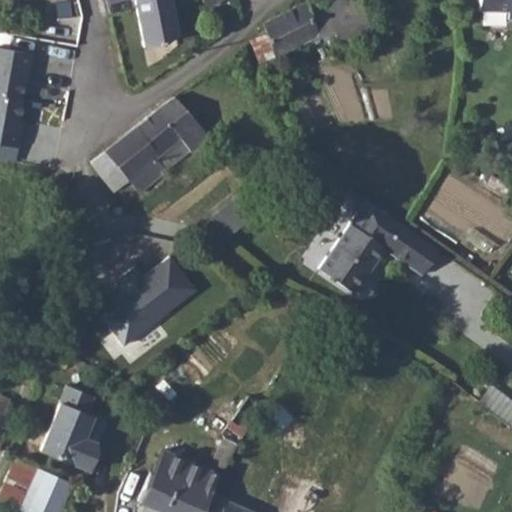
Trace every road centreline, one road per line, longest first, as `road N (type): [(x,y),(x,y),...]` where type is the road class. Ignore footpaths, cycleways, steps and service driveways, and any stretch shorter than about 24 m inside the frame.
road 1 (residential): [(0,468),(70,261),(61,191),(70,127),(101,107)]
road 2 (residential): [(101,107),(175,80),(283,0)]
